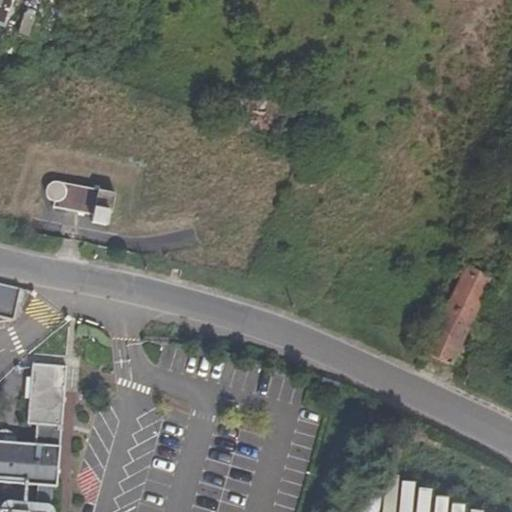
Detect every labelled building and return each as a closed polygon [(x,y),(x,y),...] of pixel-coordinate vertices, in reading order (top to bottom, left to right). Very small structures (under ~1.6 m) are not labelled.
[(0,2),(0,22),(5,24),(9,12),(0,8),(0,2)] [(511,202),(511,174),(505,171),(495,194),(511,202)] [(96,190),(51,181),(44,187),(41,205),(91,215),(90,223),(105,226),(108,210),(111,193),(96,190)] [(511,202),(495,194),(485,215),(511,227),(511,202)] [(478,231),(469,250),(490,260),(499,241),(478,231)] [(422,354),(449,365),(490,279),(463,264),(422,354)] [(0,318),(11,321),(19,289),(0,284),(0,318)] [(65,366),(30,365),(27,426),(62,428),(65,366)] [(0,482),(55,486),(59,448),(32,444),(10,442),(0,441),(0,482)]
